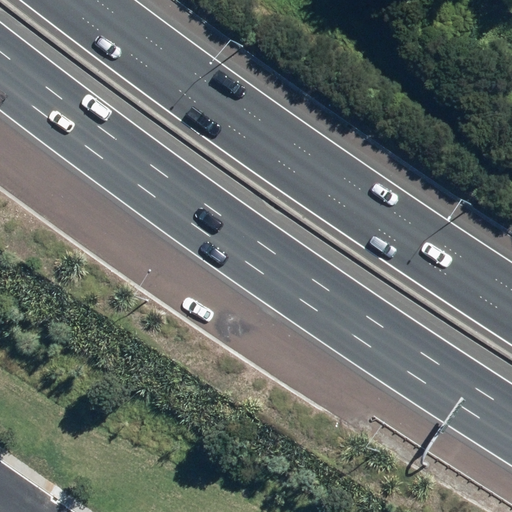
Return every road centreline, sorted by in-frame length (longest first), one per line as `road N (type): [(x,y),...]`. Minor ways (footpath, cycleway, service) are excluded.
road 1 (motorway): [(511,412),(0,50)]
road 2 (motorway): [(60,0),(225,124),(511,317)]
